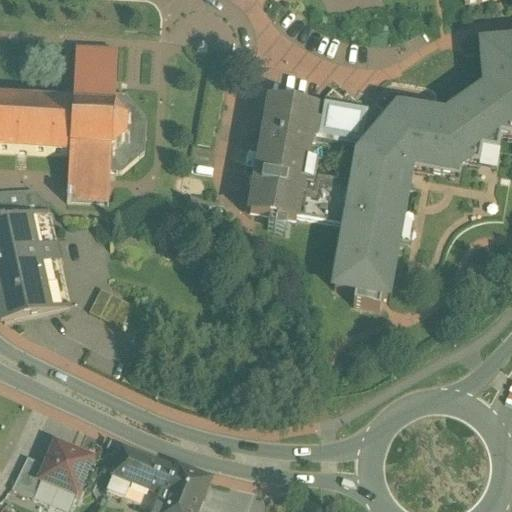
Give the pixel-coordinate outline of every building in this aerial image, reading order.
[(363,154),(354,165),(361,166),(360,170),(357,170),(356,171),(358,171),(355,189),(315,182),(317,170),(306,168),(310,148),(315,148),(316,146),(317,137),(318,132),(313,131),(315,117),(300,114),(300,112),(286,109),(286,111),(270,109),(264,145),(258,144),(255,161),(261,162),(250,222),(296,230),(297,223),(347,232),(337,293),(335,292),(335,294),(356,298),(354,310),(380,315),(382,302),(387,303),(388,302),(386,301),(408,180),(409,180),(410,175),(425,178),(424,181),(426,182),(426,178),(458,184),(457,187),(459,187),(462,168),(477,170),(477,174),(478,174),(482,154),(496,157),(496,160),(498,161),(501,141),(511,142),(511,47),(506,48),(506,55),(504,55),(500,49),(479,51),(483,93),(443,121),(403,114),(382,139),(378,136),(370,146),(363,154)] [(117,59),(76,56),(73,113),(0,108),(0,158),(70,163),(67,209),(71,210),(71,207),(106,209),(106,211),(108,211),(110,179),(122,180),(144,160),(147,126),(127,102),(115,102),(117,59)] [(210,84),(198,150),(211,153),(215,133),(217,133),(226,87),(210,84)] [(363,120),(328,113),(325,126),(323,138),(317,137),(316,146),(363,154),(370,146),(359,144),(363,120)] [(34,197),(0,198),(0,304),(5,327),(71,313),(48,209),(34,197)] [(208,208),(191,201),(185,215),(203,222),(208,208)] [(134,311),(102,294),(90,317),(122,334),(134,311)] [(98,461),(58,444),(42,483),(82,500),(98,461)] [(177,476),(123,455),(111,483),(112,483),(106,497),(121,503),(127,490),(166,505),(163,511),(200,511),(203,504),(206,505),(211,492),(208,491),(210,488),(178,475),(177,476)]
